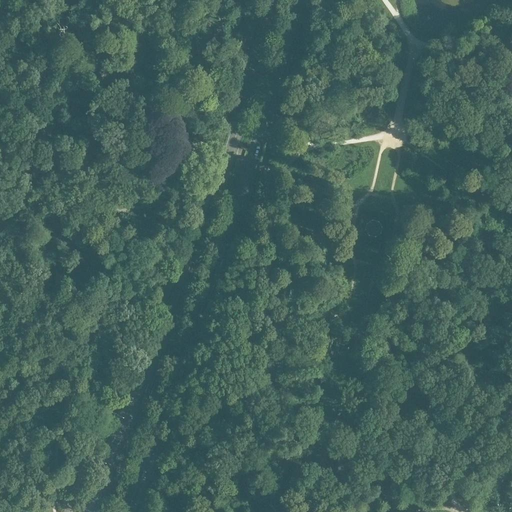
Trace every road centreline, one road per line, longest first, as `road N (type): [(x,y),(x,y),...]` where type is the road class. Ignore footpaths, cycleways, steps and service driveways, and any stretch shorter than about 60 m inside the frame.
road 1 (primary): [(276,0),(182,291),(92,511)]
road 2 (primary): [(123,511),(170,403),(298,0)]
